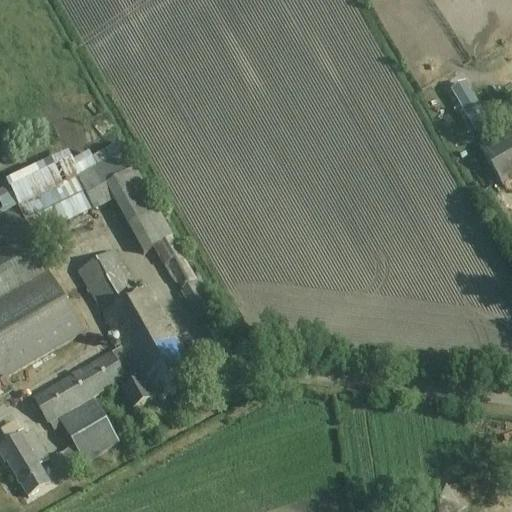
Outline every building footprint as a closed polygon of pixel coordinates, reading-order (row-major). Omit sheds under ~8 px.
[(475,133),(488,125),(465,85),(451,93),(475,133)] [(511,131),(511,129),(478,149),(502,188),(511,182),(511,131)] [(0,383),(83,335),(29,242),(93,212),(94,215),(114,205),(142,257),(155,250),(199,320),(216,310),(119,144),(90,161),(76,169),(71,161),(9,191),(17,209),(2,217),(8,227),(0,231),(0,383)] [(198,269),(215,260),(208,246),(191,255),(198,269)] [(119,445),(92,400),(119,384),(123,390),(122,391),(133,411),(143,404),(152,399),(150,395),(154,393),(160,403),(193,383),(179,358),(184,354),(148,290),(138,296),(114,255),(79,275),(103,317),(102,317),(121,350),(33,402),(47,426),(57,420),(84,465),(119,445)] [(187,353),(196,368),(206,362),(197,347),(187,353)] [(366,437),(388,438),(388,412),(366,412),(366,437)] [(33,434),(25,439),(23,434),(21,435),(15,424),(0,432),(8,445),(0,449),(0,457),(5,465),(7,464),(28,499),(49,487),(39,469),(49,463),(33,434)] [(49,463),(61,485),(76,476),(64,455),(49,463)] [(419,511),(461,511),(468,508),(457,486),(424,505),(426,509),(419,511)]
